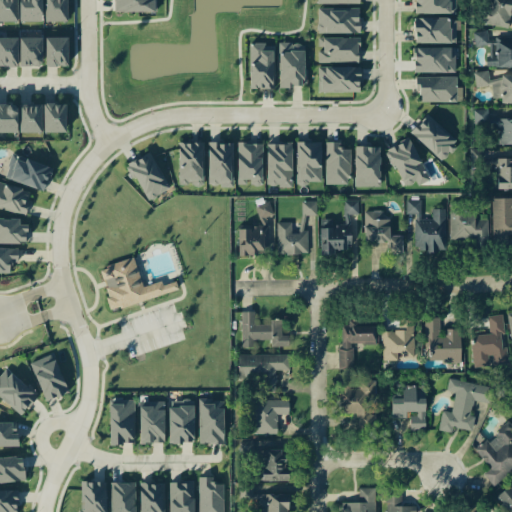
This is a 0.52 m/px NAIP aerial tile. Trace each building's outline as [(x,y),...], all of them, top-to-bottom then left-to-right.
[(0,0),(0,21),(16,21),(15,0),(0,0)] [(17,0),(18,21),(41,21),(40,0),(17,0)] [(65,0),(43,0),(44,21),(66,21),(65,0)] [(155,0),(113,0),(114,12),(155,12),(155,0)] [(413,0),(413,13),(455,14),(454,0),(413,0)] [(511,0),(483,0),(478,22),(507,28),(511,8),(511,0)] [(359,32),(358,7),(316,8),(317,33),(359,32)] [(414,18),(413,43),(455,43),(455,19),(414,18)] [(511,40),(487,42),(487,31),(473,31),(474,47),(486,47),(487,67),(511,66),(511,40)] [(17,38),(0,37),(0,65),(16,66),(17,38)] [(40,37),(18,38),(19,66),(41,65),(40,37)] [(66,66),(67,37),(44,37),(44,66),(66,66)] [(322,38),(322,50),(316,50),(317,63),(358,62),(358,37),(322,38)] [(278,87),(304,86),(303,42),(278,43),(278,87)] [(274,88),(273,44),(248,44),(249,88),(274,88)] [(454,72),(454,47),(413,48),(413,73),(454,72)] [(359,92),(359,67),(318,67),(318,92),(359,92)] [(511,101),(511,75),(487,76),(487,71),(473,71),(474,86),(491,86),(491,102),(511,101)] [(455,77),(415,77),(415,93),(420,93),(420,102),(456,102),(455,77)] [(65,132),(64,103),(42,103),(43,132),(65,132)] [(0,132),(16,132),(16,104),(0,104),(0,132)] [(41,104),(18,104),(18,132),(40,132),(41,104)] [(497,144),(511,144),(511,117),(487,118),(487,109),(472,109),(473,126),(496,125),(497,144)] [(457,144),(426,114),(410,132),(441,162),(457,144)] [(428,180),(408,138),(385,149),(403,187),(415,182),(417,185),(428,180)] [(320,183),(320,142),(297,141),(296,183),(320,183)] [(203,142),(178,142),(177,185),(202,185),(203,142)] [(232,186),(232,142),(207,142),(207,186),(232,186)] [(349,149),(337,149),(337,142),(325,142),(324,184),(348,184),(349,149)] [(236,143),(236,185),(261,185),(261,143),(236,143)] [(291,187),(291,143),(266,143),(265,186),(291,187)] [(379,147),(354,146),(354,186),(378,187),(379,147)] [(169,188),(148,152),(126,165),(147,201),(169,188)] [(6,180),(45,189),(50,165),(12,157),(6,180)] [(491,189),(511,188),(511,157),(490,158),(491,189)] [(0,207),(24,213),(30,190),(0,182),(0,207)] [(511,197),(491,198),(492,243),(508,243),(507,236),(511,235),(511,197)] [(444,209),(431,209),(431,219),(420,219),(420,199),(405,199),(405,214),(414,214),(414,251),(444,251),(444,209)] [(358,214),(357,200),(343,201),(343,214),(358,214)] [(237,256),(257,256),(257,252),(268,252),(268,231),(264,216),(272,214),(269,201),(254,205),(260,225),(250,225),(237,229),(237,236),(237,238),(237,256)] [(315,215),(315,201),(300,201),(301,215),(315,215)] [(472,201),(448,202),(449,241),(488,240),(487,216),(473,217),(472,201)] [(363,211),(364,242),(386,242),(386,253),(401,253),(401,235),(388,235),(388,219),(383,219),(383,210),(363,211)] [(319,255),(334,255),(334,249),(351,249),(351,214),(344,214),(344,225),(330,224),(330,219),(319,219),(319,255)] [(0,242),(25,243),(25,224),(18,224),(18,219),(0,218),(0,242)] [(276,254),(306,254),(306,232),(291,233),(291,222),(276,222),(276,254)] [(0,272),(9,273),(9,262),(16,262),(17,248),(0,247),(0,272)] [(142,286),(133,257),(98,268),(110,310),(177,290),(175,281),(162,285),(161,281),(142,286)] [(241,347),(253,347),(253,340),(270,339),(270,346),(288,345),(288,335),(280,335),(280,321),(254,322),(254,311),(240,312),(241,347)] [(469,336),(472,367),(490,365),(507,363),(505,347),(501,347),(500,335),(503,334),(501,314),(486,316),(488,334),(469,336)] [(396,331),(382,330),(381,359),(413,360),(414,318),(397,317),(396,331)] [(423,317),(424,339),(428,339),(428,362),(459,361),(459,328),(439,329),(439,317),(423,317)] [(275,370),(287,370),(287,354),(237,354),(237,378),(258,378),(258,392),(275,392),(275,370)] [(31,361),(42,401),(65,394),(54,355),(31,361)] [(0,369),(0,397),(19,415),(36,396),(3,366),(0,369)] [(437,430),(451,433),(452,427),(471,430),(473,416),(469,415),(472,400),(486,403),(489,386),(448,378),(445,390),(454,392),(450,412),(441,410),(437,430)] [(357,413),(357,428),(374,428),(374,380),(355,380),(355,388),(349,388),(349,380),(338,380),(338,413),(357,413)] [(424,430),(424,386),(401,386),(401,398),(390,398),(390,418),(409,417),(409,430),(424,430)] [(276,434),(276,414),(288,415),(288,400),(252,399),(251,433),(276,434)] [(134,444),(133,400),(108,401),(109,444),(134,444)] [(193,400),(168,400),(167,442),(192,443),(193,400)] [(222,400),(198,400),(198,444),(222,444),(222,400)] [(164,443),(163,403),(138,404),(138,443),(164,443)] [(15,421),(0,421),(0,446),(16,446),(15,421)] [(473,449),(488,467),(481,473),(492,486),(511,469),(511,429),(507,424),(486,441),(485,439),(473,449)] [(0,481),(23,481),(21,456),(0,457),(0,481)] [(222,511),(222,483),(213,483),(213,477),(197,477),(196,511),(222,511)] [(105,511),(104,481),(80,482),(80,510),(77,510),(77,511),(105,511)] [(192,511),(193,481),(169,481),(168,511),(192,511)] [(134,511),(135,483),(110,482),(109,511),(134,511)] [(138,483),(138,511),(163,511),(163,482),(138,483)] [(511,511),(511,492),(508,486),(498,494),(510,511),(511,511)] [(340,511),(374,511),(374,488),(357,488),(357,502),(340,502),(340,511)] [(0,511),(15,511),(16,490),(0,489),(0,511)] [(414,511),(415,505),(400,506),(400,493),(385,493),(385,511),(414,511)] [(286,511),(286,494),(249,494),(249,498),(260,498),(259,511),(286,511)]
